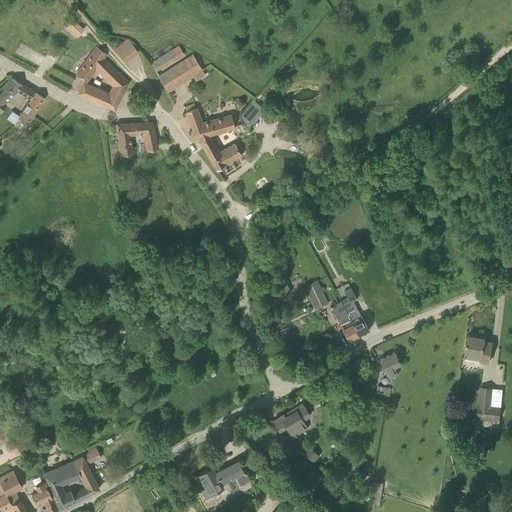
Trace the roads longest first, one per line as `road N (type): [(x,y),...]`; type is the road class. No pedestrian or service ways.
road 1 (unclassified): [(279,391),(241,287),(233,213),(165,119),(80,107),(0,61)]
road 2 (track): [(233,213),(395,141),(435,116),(511,44)]
road 3 (unclassified): [(279,391),(511,278)]
road 4 (unclassified): [(60,511),(279,391)]
road 5 (track): [(157,115),(152,93),(73,0)]
